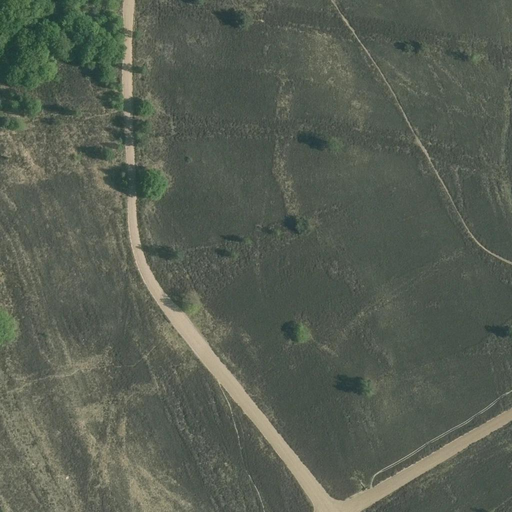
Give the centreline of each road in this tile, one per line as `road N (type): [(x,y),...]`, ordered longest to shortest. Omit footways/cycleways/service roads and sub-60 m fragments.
road 1 (track): [(127,0),(134,244),(144,274),(333,511)]
road 2 (track): [(343,511),(511,416)]
